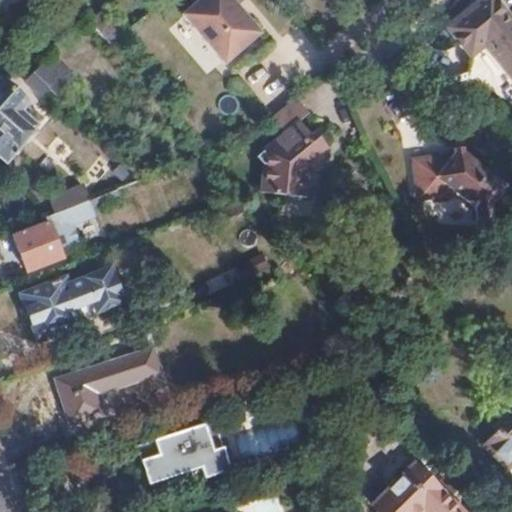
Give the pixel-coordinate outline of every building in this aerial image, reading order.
[(262,33),(233,0),(202,0),(184,16),(226,65),(262,33)] [(511,18),(497,0),(482,0),(447,28),(471,57),(485,46),(511,79),(511,18)] [(123,34),(103,12),(91,22),(111,45),(123,34)] [(67,80),(46,58),(33,73),(47,87),(54,93),(67,80)] [(47,87),(33,73),(26,80),(40,94),(47,87)] [(30,125),(14,109),(21,102),(0,80),(0,157),(2,160),(16,145),(14,141),(30,125)] [(307,174),(329,157),(325,151),(330,148),(316,131),(311,134),(300,121),(309,113),(296,97),(272,117),(285,133),(257,156),(264,165),(260,192),(306,195),(307,174)] [(385,98),(360,111),(370,131),(395,118),(385,98)] [(509,186),(464,151),(464,147),(453,147),(453,153),(410,157),(415,199),(460,195),(477,210),(478,218),(479,221),(497,216),(494,205),(509,186)] [(89,198),(83,185),(54,196),(59,210),(89,198)] [(80,243),(72,222),(94,213),(91,207),(119,195),(116,188),(89,198),(59,210),(64,223),(50,227),(47,221),(13,234),(26,269),(60,256),(59,251),(80,243)] [(477,210),(460,195),(415,199),(442,221),(478,218),(477,210)] [(225,205),(229,214),(245,208),(241,200),(225,205)] [(264,249),(238,262),(245,275),(271,263),(264,249)] [(122,300),(109,265),(64,281),(62,276),(19,291),(35,334),(79,319),(73,303),(91,297),(95,310),(122,300)] [(368,349),(393,328),(380,313),(355,333),(368,349)] [(159,371),(151,345),(67,373),(68,378),(54,382),(68,424),(104,413),(97,391),(159,371)] [(239,459),(299,439),(292,417),(232,437),(239,459)] [(228,468),(212,420),(136,444),(148,482),(200,465),(204,475),(228,468)] [(511,426),(503,436),(496,429),(482,442),(507,465),(511,459),(511,426)] [(463,511),(414,461),(370,503),(378,511),(416,511),(422,507),(426,511),(463,511)] [(248,511),(283,511),(280,497),(247,502),(248,511)]
